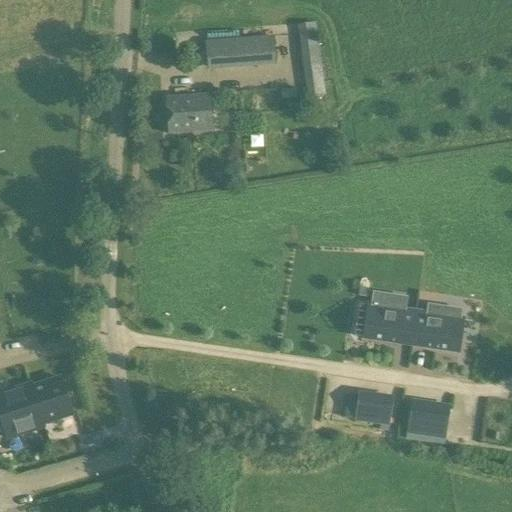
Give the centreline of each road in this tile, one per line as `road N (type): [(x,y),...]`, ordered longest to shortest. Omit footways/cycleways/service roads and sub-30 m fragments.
road 1 (unclassified): [(129,455),(110,402),(104,255),(121,0)]
road 2 (residential): [(129,455),(0,492)]
road 3 (track): [(120,19),(0,41)]
